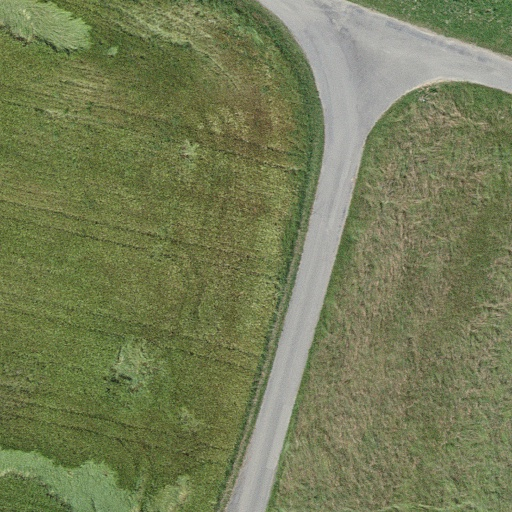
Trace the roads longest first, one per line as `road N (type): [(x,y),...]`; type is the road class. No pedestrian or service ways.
road 1 (unclassified): [(258,511),(378,58)]
road 2 (unclassified): [(378,58),(511,88)]
road 3 (unclassified): [(267,0),(378,58)]
